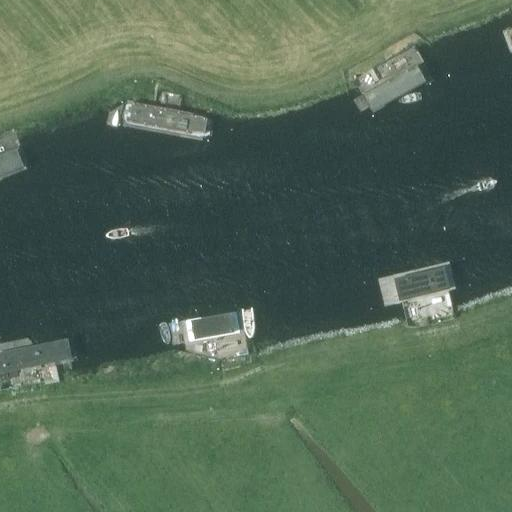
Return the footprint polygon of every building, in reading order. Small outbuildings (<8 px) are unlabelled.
[(420,55),(362,87),(375,111),(433,79),(420,55)] [(123,124),(207,137),(211,116),(127,103),(123,124)] [(20,146),(0,152),(0,178),(28,168),(20,146)] [(435,294),(432,281),(393,290),(396,304),(435,294)] [(227,336),(225,322),(186,328),(188,342),(227,336)] [(44,370),(41,357),(2,365),(5,379),(44,370)]
